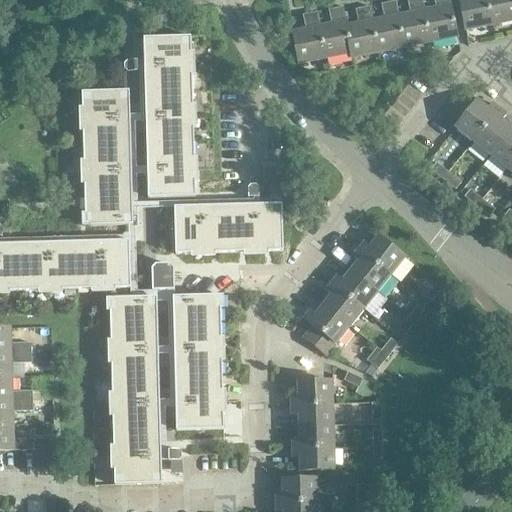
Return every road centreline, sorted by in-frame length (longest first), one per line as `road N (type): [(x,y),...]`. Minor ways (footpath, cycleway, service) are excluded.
road 1 (residential): [(371,177),(260,307),(245,494)]
road 2 (residential): [(245,494),(0,490)]
road 3 (residential): [(511,287),(371,177)]
road 4 (residential): [(371,177),(272,77)]
road 5 (residential): [(371,177),(439,93),(464,75)]
